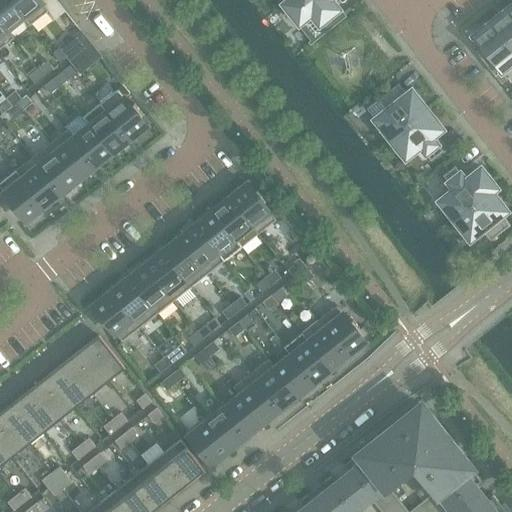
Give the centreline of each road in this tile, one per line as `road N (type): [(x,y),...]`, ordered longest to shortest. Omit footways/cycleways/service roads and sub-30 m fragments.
road 1 (residential): [(108,0),(197,112),(201,146),(34,279)]
road 2 (residential): [(511,277),(216,511)]
road 3 (residential): [(511,156),(406,24)]
